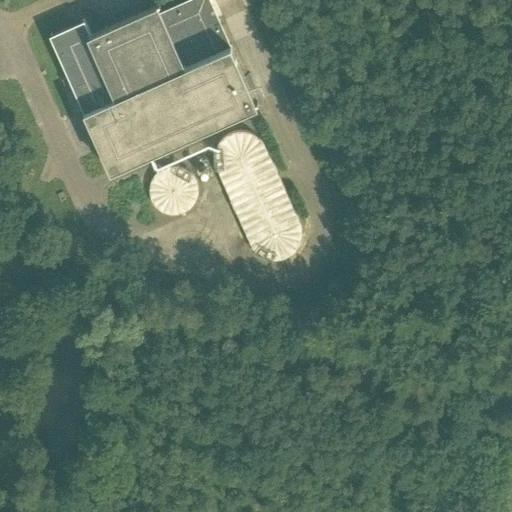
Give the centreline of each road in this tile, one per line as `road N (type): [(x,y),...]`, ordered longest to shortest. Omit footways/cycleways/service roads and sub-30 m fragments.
road 1 (track): [(60,154),(12,276),(16,511)]
road 2 (track): [(84,511),(136,297),(10,297)]
road 3 (track): [(511,336),(450,378),(434,379),(320,332),(277,282)]
